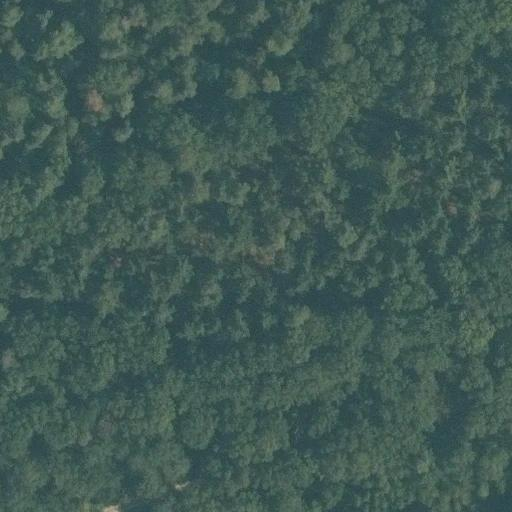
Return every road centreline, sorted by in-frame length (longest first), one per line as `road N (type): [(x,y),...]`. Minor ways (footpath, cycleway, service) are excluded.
road 1 (track): [(0,233),(446,0)]
road 2 (track): [(511,385),(97,511)]
